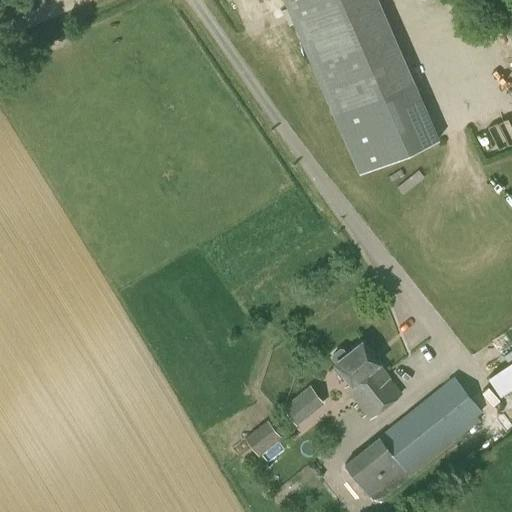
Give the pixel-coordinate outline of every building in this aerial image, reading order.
[(284,0),(360,173),(438,139),(377,0),(284,0)] [(459,108),(435,115),(438,124),(462,117),(459,108)] [(378,362),(361,341),(347,352),(343,347),(340,347),(331,353),(331,356),(335,361),(336,360),(352,381),(346,386),(369,415),(401,391),(379,361),(378,362)] [(511,360),(487,377),(500,395),(511,387),(511,360)] [(427,397),(344,462),(370,493),(403,468),(406,472),(481,411),(453,376),(427,397)] [(296,425),(324,403),(309,385),(282,407),(296,425)] [(259,455),(282,438),(267,419),(245,437),(259,455)]
